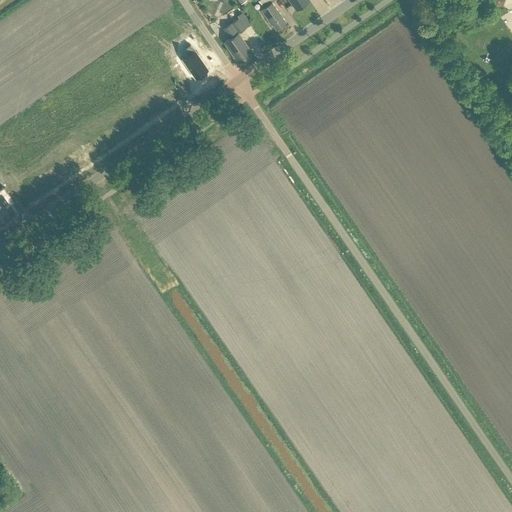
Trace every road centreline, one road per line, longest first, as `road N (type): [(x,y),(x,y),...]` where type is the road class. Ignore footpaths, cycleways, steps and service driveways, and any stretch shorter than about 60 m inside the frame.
road 1 (unclassified): [(511,480),(237,79)]
road 2 (unclassified): [(0,244),(237,79)]
road 3 (unclassified): [(237,79),(353,0)]
